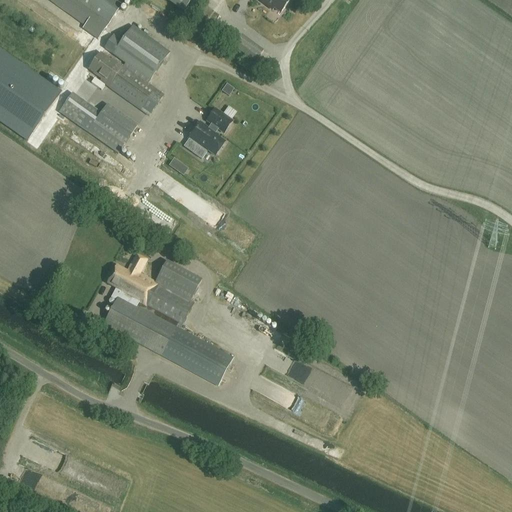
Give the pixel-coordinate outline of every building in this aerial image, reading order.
[(83,29),(98,40),(125,1),(123,0),(49,0),(85,25),(83,29)] [(193,0),(164,0),(184,13),(193,0)] [(258,0),(273,11),(274,9),(281,14),(290,1),(288,0),(258,0)] [(158,9),(154,16),(163,22),(168,15),(158,9)] [(149,117),(164,96),(148,85),(170,54),(133,27),(113,55),(126,64),(124,67),(113,60),(111,62),(101,54),(89,70),(102,80),(100,82),(133,105),(133,106),(149,117)] [(255,63),(264,52),(242,36),(233,47),(255,63)] [(0,120),(28,140),(61,93),(0,51),(0,120)] [(172,74),(176,66),(171,63),(166,70),(172,74)] [(138,127),(109,106),(102,115),(74,95),(61,113),(119,155),(138,127)] [(212,125),(209,129),(200,123),(188,139),(207,153),(208,151),(215,156),(225,143),(218,139),(219,137),(216,135),(219,131),(224,134),(232,122),(215,110),(207,122),(212,125)] [(153,260),(159,249),(148,242),(141,254),(153,260)] [(103,325),(218,387),(233,359),(176,329),(178,326),(181,328),(194,304),(190,302),(202,281),(167,263),(156,283),(139,276),(147,261),(137,255),(127,272),(117,267),(108,284),(121,292),(103,325)]
